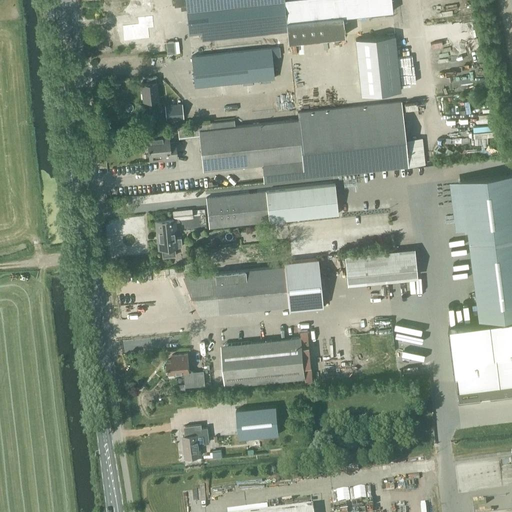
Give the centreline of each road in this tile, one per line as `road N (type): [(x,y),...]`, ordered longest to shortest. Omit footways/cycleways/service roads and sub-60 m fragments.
road 1 (primary): [(102,420),(51,0)]
road 2 (unknown): [(295,240),(427,224)]
